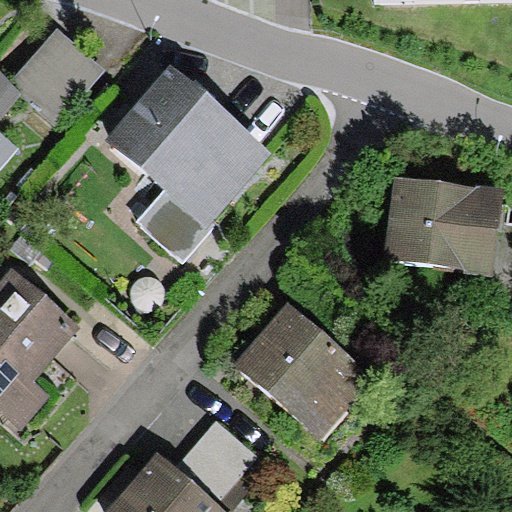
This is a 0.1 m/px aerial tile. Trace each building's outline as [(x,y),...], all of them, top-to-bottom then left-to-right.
[(511,0),(371,0),(372,9),(511,5),(511,0)] [(0,69),(0,138),(26,108),(59,137),(108,80),(54,34),(14,81),(0,69)] [(270,153),(178,78),(117,152),(154,182),(129,211),(184,256),(270,153)] [(503,201),(396,187),(385,269),(493,283),(490,303),(511,305),(511,228),(499,227),(503,201)] [(16,280),(0,300),(0,438),(84,333),(16,280)] [(316,313),(259,376),(342,450),(399,387),(316,313)] [(190,466),(231,502),(267,460),(226,425),(190,466)] [(240,511),(181,463),(140,511),(240,511)]
